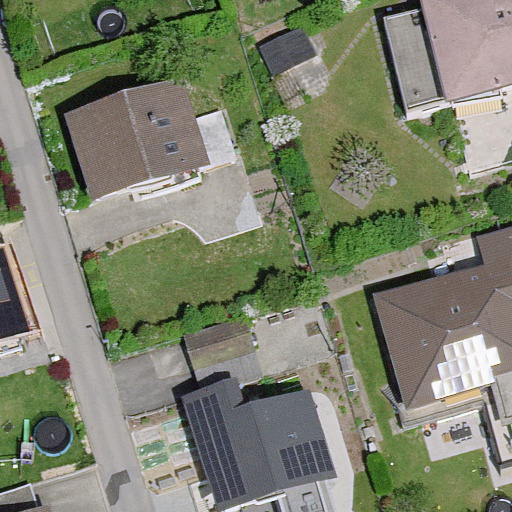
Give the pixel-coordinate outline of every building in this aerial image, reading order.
[(511,0),(462,0),(428,8),(430,15),(386,26),(409,121),(456,110),(472,179),(511,169),(511,0)] [(263,52),(293,110),(310,102),(292,65),(312,56),(301,32),(263,52)] [(177,97),(80,126),(102,199),(155,183),(158,195),(203,181),(200,174),(236,162),(222,115),(186,126),(177,97)] [(511,249),(505,251),(511,273),(386,308),(419,427),(484,410),(503,477),(511,474),(511,249)] [(0,358),(23,352),(0,276),(0,358)] [(188,341),(205,397),(262,380),(246,323),(188,341)] [(236,390),(194,403),(227,511),(231,511),(277,499),(281,511),(335,511),(304,408),(246,426),(236,390)] [(39,511),(32,487),(0,497),(0,511),(39,511)]
